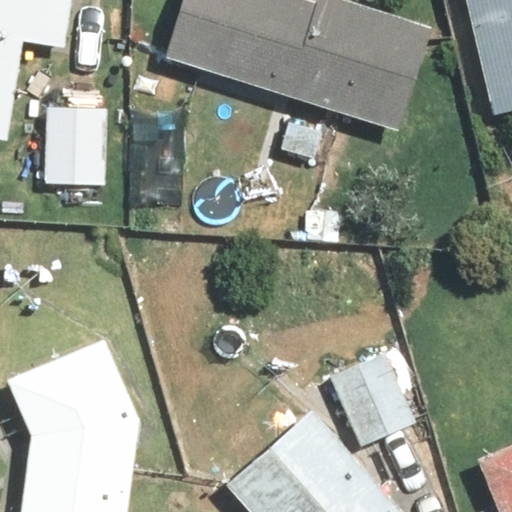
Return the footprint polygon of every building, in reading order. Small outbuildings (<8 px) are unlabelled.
[(0,0),(0,142),(22,143),(27,50),(77,53),(77,45),(79,0),(0,0)] [(187,0),(168,58),(303,105),(285,155),(323,168),(340,117),(407,140),(444,32),(349,0),(327,0),(324,10),(294,0),(187,0)] [(511,114),(511,0),(474,0),(499,117),(511,114)] [(115,112),(53,107),(47,188),(109,193),(115,112)] [(388,339),(333,364),(371,448),(426,424),(388,339)] [(16,384),(37,433),(30,511),(132,511),(139,441),(145,412),(117,343),(16,384)] [(421,511),(322,402),(233,483),(259,511),(421,511)] [(508,511),(511,511),(511,452),(488,462),(508,511)]
